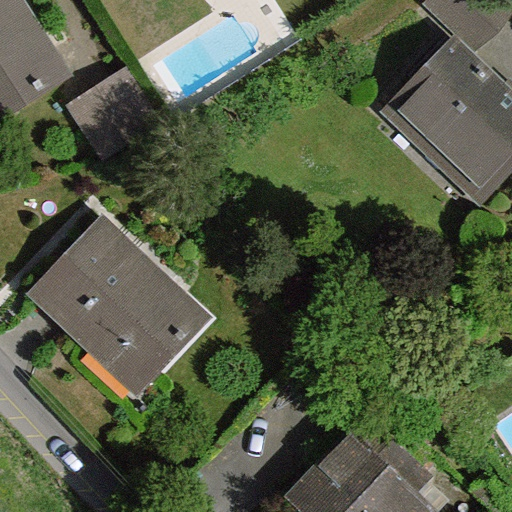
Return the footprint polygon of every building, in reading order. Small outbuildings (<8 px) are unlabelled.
[(0,0),(0,114),(69,67),(20,0),(0,0)] [(503,0),(433,0),(431,2),(477,45),(511,8),(503,0)] [(511,95),(458,44),(399,105),(490,191),(511,167),(511,95)] [(129,72),(76,105),(109,158),(163,124),(129,72)] [(207,321),(106,225),(39,294),(97,347),(106,337),(151,378),(207,321)] [(352,437),(295,499),(308,511),(429,511),(431,510),(412,492),(427,476),(384,437),(368,452),(352,437)]
